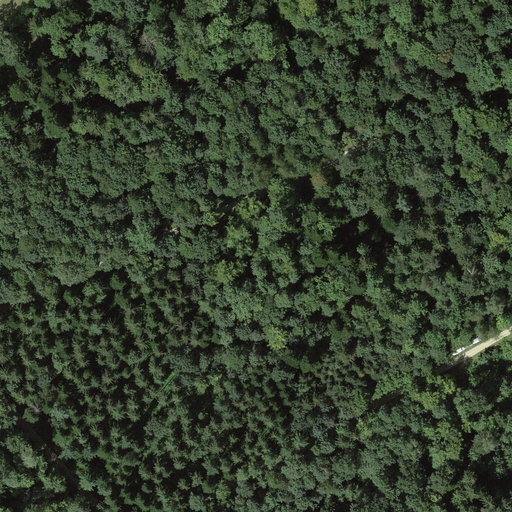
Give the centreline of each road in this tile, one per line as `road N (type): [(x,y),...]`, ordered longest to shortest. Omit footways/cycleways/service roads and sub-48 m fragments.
road 1 (track): [(0,311),(511,78)]
road 2 (track): [(182,511),(511,330)]
road 3 (track): [(99,511),(0,396)]
